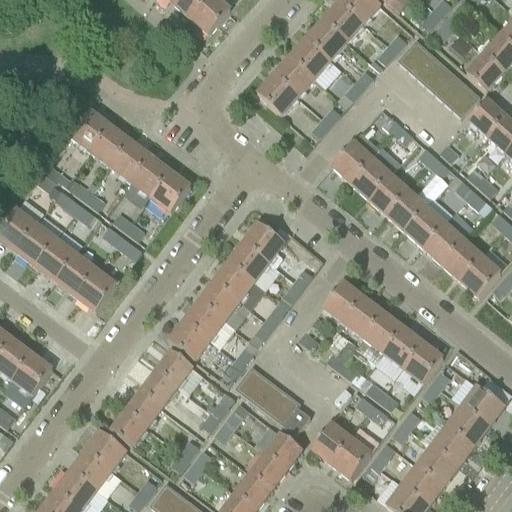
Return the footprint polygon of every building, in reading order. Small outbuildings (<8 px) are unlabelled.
[(161,0),(171,8),(177,0),(161,0)] [(177,0),(171,8),(189,24),(210,0),(209,0),(177,0)] [(210,0),(189,24),(207,41),(229,17),(210,0)] [(365,0),(346,0),(338,9),(363,31),(379,12),(365,0)] [(392,0),(374,0),(385,9),(392,0)] [(469,0),(467,2),(468,3),(476,10),(484,0),(469,0)] [(441,5),(431,16),(431,17),(440,24),(449,13),(450,12),(441,5)] [(338,9),(322,27),(346,49),(363,31),(338,9)] [(431,16),(421,28),(430,36),(440,24),(431,17),(431,16)] [(454,18),(445,28),(453,36),(463,25),(454,18)] [(322,27),(306,46),(330,67),(346,49),(322,27)] [(511,27),(498,43),(511,55),(511,27)] [(453,36),(445,28),(434,40),(443,48),(453,36)] [(397,41),(387,52),(395,60),(405,49),(397,41)] [(511,55),(498,43),(482,62),(501,79),(511,67),(511,55)] [(306,46),(289,64),(314,86),(330,67),(306,46)] [(396,67),(405,76),(424,55),(415,47),(396,67)] [(395,60),(387,52),(376,64),(384,72),(395,60)] [(405,76),(414,84),(433,63),(424,55),(405,76)] [(501,79),(482,62),(465,80),(484,98),(501,79)] [(414,84),(423,92),(442,71),(433,63),(414,84)] [(289,64),(273,82),(297,104),(314,86),(289,64)] [(423,92),(433,100),(451,79),(442,71),(423,92)] [(364,78),(354,89),(362,96),(372,85),(364,78)] [(433,100),(442,108),(460,87),(451,79),(433,100)] [(297,104),(273,82),(256,101),(280,122),(297,104)] [(442,108),(451,116),(469,96),(460,87),(442,108)] [(362,96),(354,89),(343,101),(351,109),(362,96)] [(469,96),(451,116),(460,125),(478,104),(469,96)] [(468,127),(487,144),(504,124),(485,107),(468,127)] [(332,114),(321,125),(330,133),(340,122),(332,114)] [(69,144),(90,159),(109,134),(89,118),(69,144)] [(380,132),(391,141),(398,133),(388,123),(380,132)] [(487,144),(505,160),(511,153),(511,130),(504,124),(487,144)] [(330,133),(321,125),(311,137),(319,145),(330,133)] [(398,133),(391,141),(403,152),(411,144),(398,133)] [(90,159),(110,174),(129,149),(109,134),(90,159)] [(332,171),(330,173),(349,189),(370,165),(378,156),(360,139),(352,149),(332,171)] [(110,174),(129,189),(148,163),(129,149),(110,174)] [(447,151),(439,160),(450,170),(458,161),(447,151)] [(417,164),(428,174),(435,165),(424,156),(417,164)] [(129,189),(150,205),(169,179),(148,163),(129,189)] [(349,189),(367,205),(388,181),(370,165),(349,189)] [(435,165),(428,174),(440,185),(448,177),(435,165)] [(48,171),(42,180),(55,189),(56,187),(64,194),(70,186),(49,170),(48,171)] [(466,184),(476,193),(484,184),(474,175),(466,184)] [(169,179),(150,205),(170,220),(189,194),(169,179)] [(55,189),(42,180),(35,189),(48,198),(55,189)] [(367,205),(385,222),(406,198),(388,181),(367,205)] [(484,184),(476,193),(489,204),(497,196),(484,184)] [(71,198),(84,208),(91,199),(78,189),(71,198)] [(454,197),(464,207),(472,198),(461,189),(454,197)] [(385,222),(404,238),(425,214),(406,198),(385,222)] [(472,198),(464,207),(477,218),(485,210),(472,198)] [(91,199),(84,208),(96,217),(103,208),(91,199)] [(61,213),(74,222),(80,213),(68,204),(61,213)] [(23,206),(0,235),(0,246),(15,258),(43,221),(23,206)] [(80,213),(74,222),(86,232),(93,223),(80,213)] [(404,238),(422,254),(443,230),(425,214),(404,238)] [(443,230),(422,254),(440,270),(461,246),(472,234),(454,218),(443,230)] [(111,228),(124,238),(131,229),(118,219),(111,228)] [(43,221),(15,258),(35,273),(55,247),(63,236),(43,221)] [(490,230),(501,239),(508,231),(498,221),(490,230)] [(131,229),(124,238),(136,247),(143,238),(131,229)] [(257,231),(242,250),(268,270),(283,250),(257,231)] [(511,233),(508,231),(501,239),(511,249),(511,233)] [(100,243),(113,252),(120,243),(107,234),(100,243)] [(120,243),(113,252),(125,262),(132,253),(120,243)] [(440,270),(458,287),(480,263),(461,246),(440,270)] [(35,273),(54,288),(74,261),(55,247),(35,273)] [(242,250),(227,270),(253,289),(264,298),(279,278),(268,270),(242,250)] [(54,288),(74,303),(94,277),(74,261),(54,288)] [(480,263),(458,287),(477,304),(498,280),(480,263)] [(227,270),(213,289),(238,309),(253,289),(227,270)] [(511,275),(502,286),(510,294),(511,291),(511,275)] [(302,276),(292,288),(301,295),(311,283),(302,276)] [(94,277),(74,303),(95,319),(115,292),(94,277)] [(510,294),(502,286),(491,299),(499,306),(510,294)] [(301,295),(292,288),(283,301),(292,307),(301,295)] [(213,289),(198,309),(224,328),(232,317),(243,325),(249,317),(238,309),(213,289)] [(322,315),(343,331),(362,305),(342,289),(322,315)] [(343,331),(363,346),(382,320),(362,305),(343,331)] [(198,309),(183,329),(209,348),(224,328),(198,309)] [(272,315),(263,327),(272,334),(281,322),(272,315)] [(363,346),(382,361),(402,335),(382,320),(363,346)] [(272,334),(263,327),(253,340),(262,347),(272,334)] [(209,348),(183,329),(168,348),(194,368),(209,348)] [(382,361),(402,376),(422,350),(402,335),(382,361)] [(0,360),(11,346),(0,337),(0,360)] [(298,348),(310,357),(317,348),(304,339),(298,348)] [(0,360),(0,378),(11,387),(31,361),(11,346),(0,360)] [(422,350),(402,376),(422,391),(442,366),(422,350)] [(242,354),(233,367),(242,373),(251,361),(242,354)] [(170,359),(155,379),(176,395),(187,403),(202,383),(191,375),(186,371),(170,359)] [(333,359),(325,369),(338,379),(345,368),(333,359)] [(11,387),(3,398),(23,413),(31,402),(51,377),(31,361),(11,387)] [(242,373),(233,367),(223,379),(232,386),(242,373)] [(345,368),(338,379),(349,387),(357,377),(355,376),(345,368)] [(234,396),(244,403),(260,381),(251,373),(234,396)] [(440,378),(430,390),(440,398),(449,385),(440,378)] [(155,379),(140,398),(162,414),(176,395),(155,379)] [(244,403),(254,410),(270,388),(260,381),(244,403)] [(466,385),(452,405),(462,412),(461,413),(488,434),(503,413),(476,393),(466,385)] [(254,410),(263,418),(280,396),(270,388),(254,410)] [(366,399),(377,408),(384,399),(373,390),(366,399)] [(440,398),(430,390),(421,403),(430,410),(440,398)] [(263,418),(273,425),(290,403),(280,396),(263,418)] [(140,398),(125,418),(147,434),(162,414),(140,398)] [(384,399),(377,408),(390,418),(397,409),(384,399)] [(273,425),(283,433),(297,415),(300,410),(290,403),(273,425)] [(355,413),(367,422),(374,412),(363,404),(355,413)] [(218,407),(209,419),(217,426),(227,413),(218,407)] [(374,412),(367,422),(380,432),(387,423),(374,412)] [(0,430),(7,436),(15,425),(0,413),(0,430)] [(461,413),(446,433),(473,453),(488,434),(461,413)] [(297,415),(283,433),(282,434),(295,444),(309,424),(297,415)] [(147,434),(125,418),(110,439),(131,455),(147,434)] [(232,418),(223,429),(232,437),(241,425),(232,418)] [(410,418),(400,430),(410,437),(419,425),(410,418)] [(209,419),(200,431),(209,437),(217,426),(209,419)] [(223,429),(214,442),(223,449),(232,437),(223,429)] [(309,456),(330,471),(349,445),(329,430),(309,456)] [(410,437),(400,430),(391,443),(400,450),(410,437)] [(269,433),(254,453),(264,461),(286,477),(301,457),(285,445),(279,441),(269,433)] [(446,433),(431,453),(458,474),(473,453),(446,433)] [(100,438),(84,459),(110,478),(126,458),(100,438)] [(349,445),(330,471),(350,486),(369,460),(349,445)] [(187,446),(178,458),(189,465),(198,453),(187,446)] [(431,453),(416,473),(443,493),(458,474),(431,453)] [(202,457),(192,469),(201,475),(210,463),(202,457)] [(380,457),(370,469),(380,477),(389,464),(380,457)] [(178,458),(168,471),(179,479),(189,465),(178,458)] [(84,459),(70,478),(96,497),(110,478),(84,459)] [(264,461),(249,481),(271,497),(286,477),(264,461)] [(201,475),(192,469),(182,481),(191,488),(201,475)] [(361,482),(370,489),(380,477),(370,469),(361,482)] [(416,473),(401,493),(426,511),(429,511),(443,493),(416,473)] [(70,478),(55,497),(74,511),(102,511),(107,506),(96,497),(70,478)] [(249,481),(234,501),(249,511),(259,511),(271,497),(249,481)] [(145,485),(136,498),(145,504),(154,492),(145,485)] [(148,511),(162,511),(175,496),(165,489),(148,511)] [(426,511),(401,493),(386,511),(426,511)] [(162,511),(178,511),(185,504),(175,496),(162,511)] [(74,511),(55,497),(44,511),(74,511)] [(139,511),(145,504),(136,498),(126,511),(128,511),(139,511)] [(249,511),(234,501),(225,511),(249,511)]
